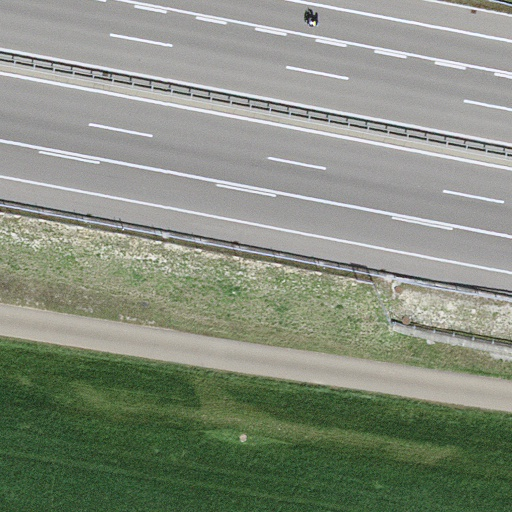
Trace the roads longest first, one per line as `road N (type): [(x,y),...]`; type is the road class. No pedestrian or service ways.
road 1 (motorway): [(0,108),(511,203)]
road 2 (track): [(0,315),(511,403)]
road 3 (motorway): [(511,108),(107,30)]
